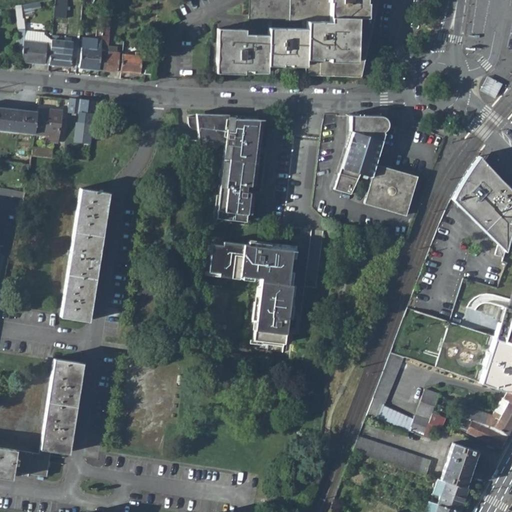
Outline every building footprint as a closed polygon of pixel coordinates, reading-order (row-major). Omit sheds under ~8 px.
[(54,0),(53,16),(67,17),(68,0),(54,0)] [(248,0),(248,19),(305,22),(305,30),(267,28),(267,35),(245,34),(245,30),(217,29),(215,73),(243,74),(243,71),(251,71),(251,73),(265,73),(266,66),(305,68),(304,75),(361,77),(378,2),(377,0),(248,0)] [(14,6),(20,61),(44,63),(46,42),(36,41),(23,40),(23,33),(24,29),(23,29),(20,8),(18,8),(18,5),(14,6)] [(104,14),(93,13),(92,25),(93,26),(92,40),(88,39),(88,47),(80,46),(78,67),(98,69),(103,18),(104,14)] [(103,18),(98,69),(117,71),(119,51),(115,51),(116,47),(108,46),(111,19),(103,18)] [(36,41),(37,34),(23,33),(23,40),(36,41)] [(69,66),(70,54),(72,41),(50,39),(48,64),(69,66)] [(144,73),(152,74),(154,50),(152,49),(147,49),(144,73)] [(120,71),(140,73),(142,55),(135,54),(122,53),(120,71)] [(501,84),(486,76),(479,89),(494,97),(501,84)] [(90,145),(95,102),(69,99),(68,112),(78,113),(78,124),(84,124),(82,144),(90,145)] [(37,115),(37,112),(0,107),(0,130),(34,134),(37,115)] [(353,131),(334,189),(350,194),(358,176),(369,178),(373,164),(377,148),(387,121),(386,119),(385,117),(383,116),(381,115),(350,114),(350,130),(353,131)] [(57,142),(61,118),(37,115),(34,134),(47,136),(46,141),(57,142)] [(261,121),(190,117),(192,125),(196,128),(202,130),(203,142),(229,146),(218,219),(247,223),(250,197),(246,197),(248,186),(251,186),(256,152),(252,152),(252,147),(257,148),(261,121)] [(52,158),(53,149),(33,148),(32,156),(52,158)] [(474,157),(466,169),(451,199),(497,244),(494,254),(503,257),(509,235),(511,235),(511,189),(498,177),(478,153),(474,157)] [(405,216),(417,177),(373,164),(369,178),(362,203),(405,216)] [(80,187),(58,315),(84,319),(106,192),(80,187)] [(225,246),(214,245),(212,274),(221,274),(221,278),(242,280),(242,278),(264,279),(263,288),(267,290),(266,296),(262,296),(258,344),(287,346),(292,286),(289,286),(292,250),(225,244),(225,246)] [(453,319),(467,323),(471,305),(456,302),(453,319)] [(494,337),(511,342),(511,311),(505,309),(504,307),(494,337)] [(493,337),(449,322),(434,367),(477,382),(490,344),(493,337)] [(493,337),(490,344),(477,382),(496,389),(506,390),(507,390),(511,392),(511,342),(494,337),(493,337)] [(78,365),(51,360),(34,456),(0,450),(0,475),(6,477),(7,473),(41,479),(46,452),(62,455),(78,365)] [(398,368),(387,363),(367,415),(376,418),(382,404),(383,405),(398,368)] [(438,394),(424,389),(413,417),(408,430),(422,436),(434,404),(438,394)] [(503,398),(508,400),(500,415),(493,412),(491,416),(490,415),(485,425),(507,435),(511,425),(511,392),(507,390),(503,398)] [(500,415),(508,400),(503,398),(501,401),(499,401),(493,412),(500,415)] [(394,426),(400,412),(383,405),(382,404),(376,418),(394,426)] [(452,411),(434,404),(422,436),(426,438),(432,425),(440,428),(444,419),(448,421),(452,411)] [(462,405),(456,420),(458,422),(455,428),(479,438),(485,425),(490,415),(477,410),(472,421),(462,417),(466,407),(462,405)] [(466,407),(462,417),(472,421),(477,410),(466,407)] [(408,430),(413,417),(400,412),(394,426),(407,433),(408,430)] [(479,438),(501,447),(507,435),(485,425),(479,438)] [(425,474),(430,461),(359,437),(354,450),(425,474)] [(465,447),(451,443),(439,479),(444,481),(462,487),(474,451),(465,448),(465,447)] [(437,479),(432,494),(439,496),(444,481),(439,479),(437,479)] [(439,496),(437,504),(428,501),(423,511),(456,511),(457,511),(459,511),(467,489),(462,487),(444,481),(439,496)]
